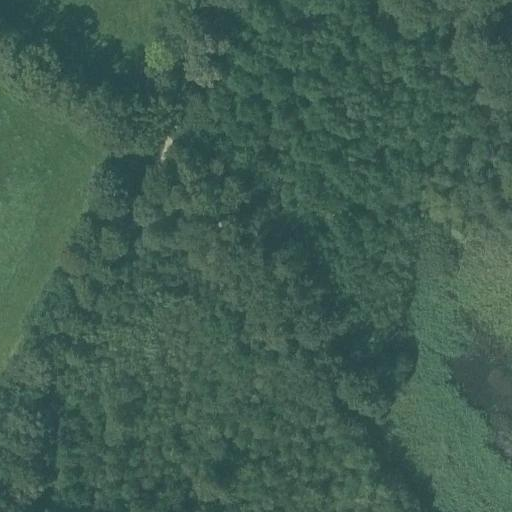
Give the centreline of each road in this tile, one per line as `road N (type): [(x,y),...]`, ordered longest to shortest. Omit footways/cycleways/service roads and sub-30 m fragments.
road 1 (track): [(164,153),(74,357),(31,474),(29,511)]
road 2 (track): [(208,0),(164,153)]
